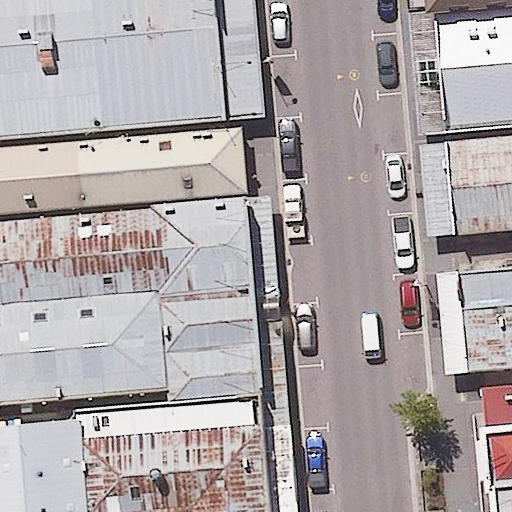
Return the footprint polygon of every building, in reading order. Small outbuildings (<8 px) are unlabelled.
[(0,0),(0,141),(245,117),(228,0),(0,0)] [(511,0),(439,0),(441,14),(511,6),(511,0)] [(511,14),(444,20),(459,143),(511,138),(511,14)] [(0,216),(252,195),(245,117),(0,141),(0,216)] [(511,138),(459,143),(467,239),(511,235),(511,138)] [(269,397),(252,195),(0,216),(0,414),(82,404),(269,397)] [(511,269),(459,273),(466,376),(511,372),(511,269)] [(511,511),(511,389),(484,392),(492,487),(504,487),(504,511),(511,511)] [(277,511),(269,397),(82,404),(92,511),(277,511)] [(92,511),(82,404),(0,414),(0,511),(92,511)]
